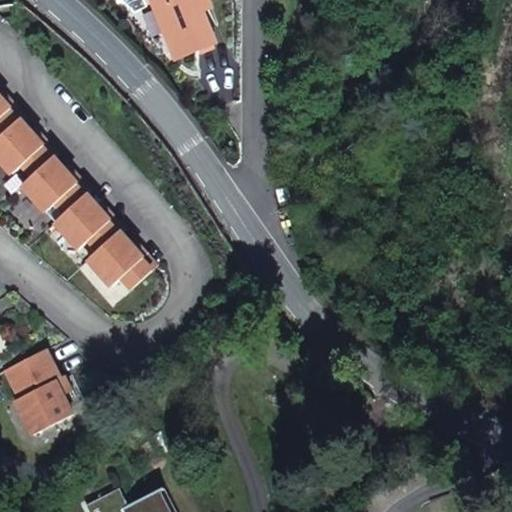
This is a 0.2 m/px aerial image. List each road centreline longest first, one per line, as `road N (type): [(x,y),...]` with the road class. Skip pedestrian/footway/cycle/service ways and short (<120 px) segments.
road 1 (residential): [(0,43),(198,269),(187,308),(157,333),(128,339),(102,336),(0,249)]
road 2 (tertiary): [(511,438),(454,424),(383,388),(232,205)]
road 3 (tertiary): [(232,205),(178,118),(57,0)]
road 4 (residential): [(232,205),(255,144),(255,0)]
